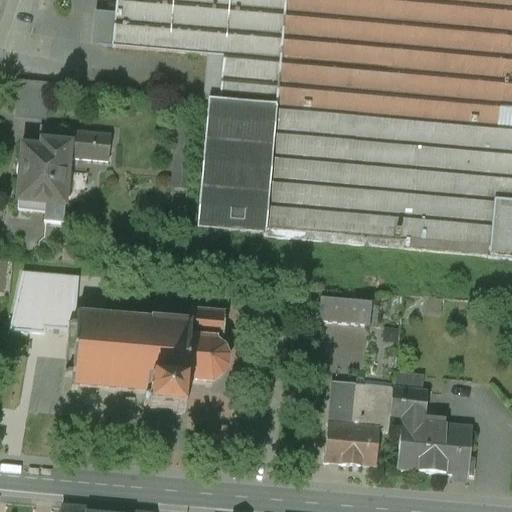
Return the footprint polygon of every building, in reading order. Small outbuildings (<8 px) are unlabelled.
[(511,0),(115,0),(111,49),(211,58),(196,233),(262,239),(511,260),(511,0)] [(53,118),(53,82),(21,81),(20,118),(53,118)] [(177,126),(171,191),(187,192),(193,127),(177,126)] [(110,138),(70,134),(69,146),(70,146),(69,161),(108,164),(110,138)] [(39,150),(21,148),(19,165),(17,169),(16,173),(16,177),(17,181),(15,204),(34,206),(33,214),(45,215),(44,221),(63,223),(69,161),(70,146),(69,146),(40,143),(39,150)] [(21,274),(8,334),(44,337),(45,332),(73,335),(78,279),(21,274)] [(370,298),(319,294),(317,325),(367,329),(370,298)] [(120,318),(114,318),(113,320),(83,317),(83,315),(76,315),(75,327),(68,326),(63,378),(71,379),(70,391),(77,392),(77,390),(107,392),(107,395),(114,395),(114,393),(147,396),(147,399),(142,401),(142,407),(146,410),(146,411),(148,412),(148,414),(181,417),(181,414),(184,415),(186,385),(204,387),(204,389),(210,389),(211,384),(226,370),(226,362),(214,345),(214,342),(222,343),(224,314),(190,311),(189,325),(151,322),(151,323),(120,321),(120,318)] [(378,431),(350,429),(351,420),(352,419),(355,387),(330,385),(323,466),(375,471),(377,435),(377,433),(378,433),(378,431)] [(389,396),(363,393),(364,389),(362,389),(358,420),(352,419),(351,420),(350,429),(378,431),(378,433),(377,433),(377,435),(387,436),(388,419),(391,392),(389,392),(389,396)] [(426,395),(391,391),(391,392),(388,419),(400,420),(400,425),(443,428),(444,423),(423,421),(426,395)] [(443,428),(400,425),(396,473),(466,479),(472,479),(473,462),(467,462),(470,430),(443,428)]
